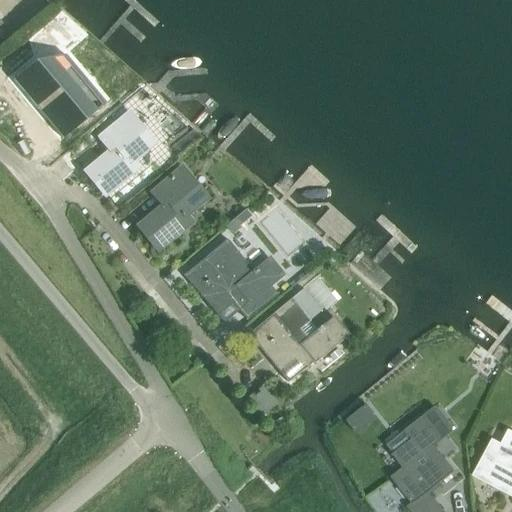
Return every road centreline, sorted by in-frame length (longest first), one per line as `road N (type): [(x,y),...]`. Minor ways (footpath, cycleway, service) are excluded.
road 1 (unclassified): [(165,429),(0,229)]
road 2 (unclassified): [(62,511),(165,429)]
